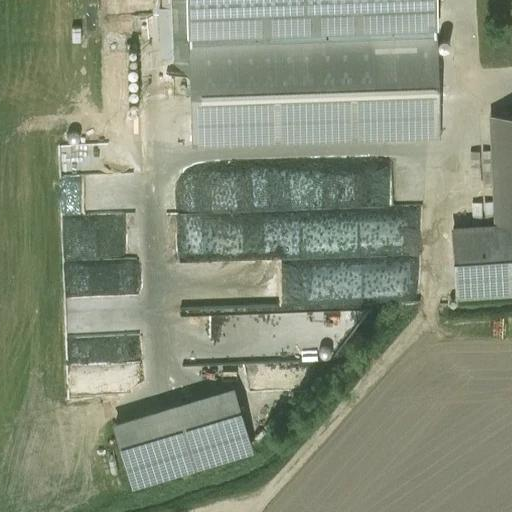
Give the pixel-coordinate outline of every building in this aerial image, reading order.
[(434,0),(187,0),(188,24),(435,14),(434,0)] [(435,31),(370,34),(370,38),(188,44),(191,143),(438,135),(435,31)] [(511,114),(491,115),(496,223),(511,222),(511,114)] [(423,251),(422,203),(348,204),(348,252),(423,251)] [(511,225),(453,230),(457,296),(511,292),(511,225)] [(66,270),(68,353),(113,352),(112,309),(99,309),(98,269),(66,270)] [(232,390),(115,424),(133,485),(250,451),(232,390)]
